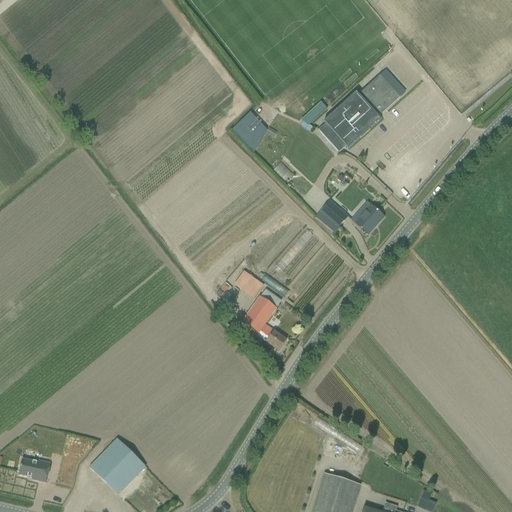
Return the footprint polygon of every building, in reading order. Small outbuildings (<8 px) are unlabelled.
[(399,98),(379,76),(357,95),(355,93),(323,123),(325,125),(318,131),(338,154),(345,148),(347,150),(380,120),(377,118),(399,98)] [(269,136),(278,139),(280,133),(271,130),(269,136)] [(276,176),(290,183),(294,175),(280,167),(276,176)] [(329,201),(318,212),(337,229),(347,218),(329,201)] [(369,206),(354,223),(355,224),(360,229),(368,236),(375,228),(374,227),(382,218),(383,219),(383,218),(376,212),(370,207),(369,206)] [(243,273),(234,286),(253,300),(263,287),(243,273)] [(265,343),(270,346),(278,352),(286,341),(264,326),(275,310),(274,310),(280,301),(266,291),(242,323),(267,342),(265,343)] [(116,440),(89,469),(117,496),(145,468),(116,440)] [(21,459),(17,475),(31,478),(30,480),(44,483),(49,464),(37,462),(37,463),(21,459)] [(323,475),(311,511),(351,511),(360,486),(323,475)] [(140,499),(139,497),(126,504),(131,511),(162,511),(175,505),(164,485),(140,499)] [(423,510),(430,494),(424,491),(417,508),(423,510)] [(460,511),(457,509),(439,497),(436,502),(450,511),(460,511)]
